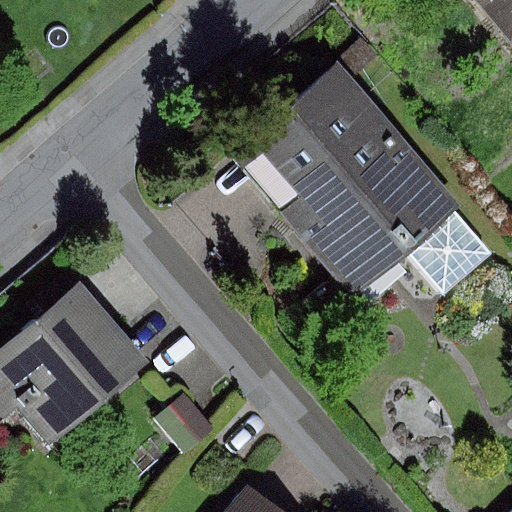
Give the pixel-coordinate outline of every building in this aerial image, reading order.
[(511,0),(473,0),(511,46),(511,0)] [(464,213),(341,73),(237,164),(362,307),(409,266),(446,309),(501,261),(461,216),(464,213)] [(154,373),(86,292),(0,362),(0,413),(42,465),(154,373)] [(184,394),(155,418),(180,447),(209,423),(184,394)] [(267,511),(255,502),(246,511),(267,511)]
